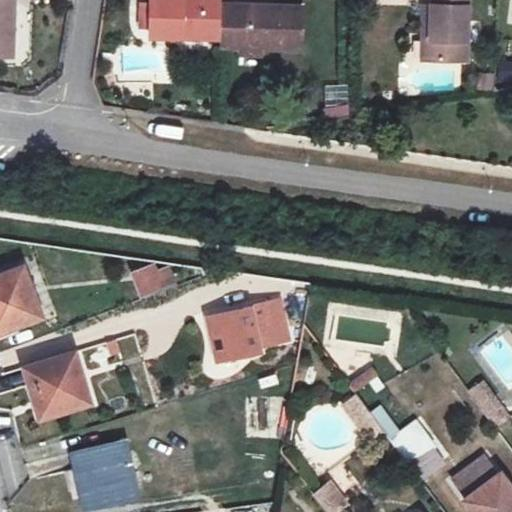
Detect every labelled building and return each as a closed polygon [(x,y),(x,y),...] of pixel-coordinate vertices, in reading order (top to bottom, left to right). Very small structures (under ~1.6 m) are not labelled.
[(204,2),(204,0),(120,0),(119,24),(129,24),(129,36),(164,39),(167,29),(203,34),(204,2)] [(442,0),(411,0),(410,15),(405,14),(402,50),(392,50),(391,73),(437,77),(442,0)] [(203,34),(202,52),(215,53),(218,49),(245,51),(243,57),(280,60),(284,11),(204,2),(203,34)] [(504,19),(497,11),(486,19),(492,27),(504,19)] [(511,12),(504,19),(492,27),(485,32),(483,50),(503,77),(511,70),(511,12)] [(218,49),(215,53),(215,62),(243,64),(243,57),(245,51),(218,49)] [(511,70),(503,77),(511,89),(511,70)] [(0,316),(22,310),(6,260),(0,261),(0,316)] [(145,281),(137,262),(118,268),(125,288),(145,281)] [(283,337),(273,301),(243,306),(253,343),(283,337)] [(77,399),(60,345),(9,359),(20,391),(27,390),(35,414),(77,399)] [(364,375),(343,392),(347,397),(369,381),(364,375)] [(493,429),(510,416),(482,379),(465,392),(493,429)] [(356,394),(340,404),(362,437),(377,427),(356,394)] [(408,431),(386,448),(403,470),(425,453),(408,431)] [(135,487),(117,435),(77,447),(94,500),(135,487)] [(425,453),(403,470),(413,482),(435,466),(425,453)] [(511,511),(511,497),(497,477),(461,501),(468,511),(511,511)] [(330,479),(311,494),(324,511),(337,511),(349,503),(330,479)]
